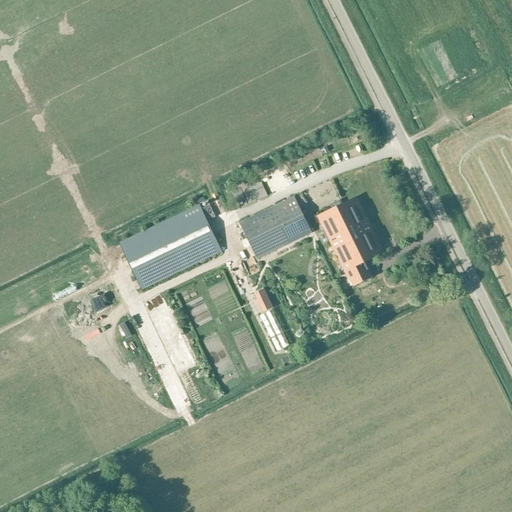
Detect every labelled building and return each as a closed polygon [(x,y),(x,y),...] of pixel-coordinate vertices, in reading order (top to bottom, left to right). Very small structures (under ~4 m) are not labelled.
[(227,193),(230,203),(240,199),(237,189),(227,193)] [(239,223),(257,259),(311,232),(294,196),(239,223)] [(331,210),(316,218),(346,278),(349,277),(353,286),(372,277),(364,261),(383,252),(356,198),(341,205),(339,201),(329,206),(331,210)] [(221,252),(207,221),(215,217),(209,204),(201,209),(199,205),(119,243),(141,289),(221,252)] [(264,289),(255,293),(259,302),(268,298),(264,289)] [(269,350),(282,345),(274,325),(273,326),(266,308),(257,312),(264,330),(262,331),(269,350)] [(290,360),(288,355),(281,358),(283,363),(290,360)]
